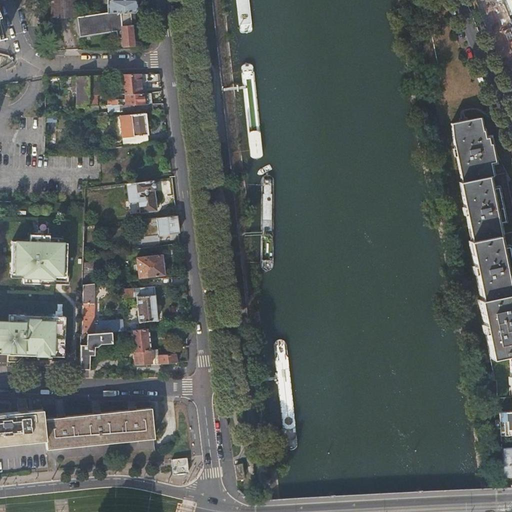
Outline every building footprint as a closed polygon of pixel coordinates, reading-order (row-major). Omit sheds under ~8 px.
[(76,0),(51,0),(52,17),(77,16),(76,0)] [(107,0),(108,12),(78,16),(81,35),(112,30),(111,12),(130,11),(137,11),(137,1),(136,0),(107,0)] [(511,0),(474,0),(498,56),(509,81),(511,80),(511,0)] [(111,12),(112,30),(116,29),(117,38),(122,37),(123,45),(133,45),(132,24),(131,24),(130,11),(111,12)] [(41,22),(41,33),(51,33),(51,22),(41,22)] [(161,81),(160,73),(144,73),(119,74),(120,92),(125,92),(125,93),(148,91),(148,81),(161,81)] [(101,89),(101,74),(89,75),(89,89),(101,89)] [(89,89),(89,75),(78,75),(78,91),(78,105),(86,105),(89,105),(89,94),(89,89)] [(157,91),(148,91),(125,93),(126,98),(108,99),(108,104),(109,104),(148,103),(147,97),(158,96),(157,91)] [(49,101),(46,100),(46,110),(54,110),(54,104),(49,104),(49,101)] [(122,136),(135,135),(148,133),(145,111),(119,115),(122,136)] [(451,125),(451,139),(481,133),(479,119),(451,125)] [(451,139),(457,170),(490,163),(494,163),(491,145),(489,146),(488,139),(485,140),(483,132),(481,133),(451,139)] [(135,135),(136,143),(149,141),(148,133),(135,135)] [(458,183),(461,197),(493,190),(491,177),(493,177),(490,163),(457,170),(460,183),(458,183)] [(155,196),(153,180),(126,183),(129,201),(131,201),(133,213),(156,210),(156,202),(160,201),(159,195),(155,196)] [(461,197),(467,229),(500,222),(504,221),(502,211),(508,210),(507,206),(501,207),(498,189),(493,190),(461,197)] [(179,231),(177,215),(156,218),(158,233),(179,231)] [(158,233),(156,218),(140,220),(143,248),(159,246),(158,233)] [(468,242),(471,255),(503,249),(500,235),(502,235),(500,222),(467,229),(470,241),(468,242)] [(22,276),(22,282),(68,283),(68,274),(65,274),(66,245),(57,244),(57,241),(48,241),(49,234),(30,233),(29,240),(21,240),(20,243),(11,243),(10,272),(23,272),(22,276)] [(478,287),(509,280),(511,279),(511,264),(511,265),(508,248),(503,249),(471,255),(478,287)] [(138,257),(140,277),(163,274),(161,254),(138,257)] [(83,284),(92,283),(91,262),(83,262),(83,284)] [(478,300),(481,314),(511,306),(511,303),(510,293),(511,292),(509,280),(478,287),(480,299),(478,300)] [(82,286),(81,333),(92,332),(92,324),(93,283),(92,283),(83,284),(82,286)] [(156,319),(153,286),(140,287),(140,293),(141,295),(136,296),(139,324),(142,324),(142,321),(156,319)] [(511,306),(481,314),(487,345),(511,339),(511,306)] [(0,353),(7,353),(7,361),(12,361),(15,358),(15,354),(22,354),(52,355),(52,352),(63,352),(64,315),(52,315),(52,318),(45,318),(31,317),(24,317),(24,314),(8,313),(8,321),(0,320),(0,353)] [(122,331),(123,330),(122,319),(99,321),(98,324),(98,332),(99,332),(111,331),(122,331)] [(186,323),(162,326),(162,332),(173,331),(173,333),(187,331),(186,323)] [(98,332),(97,332),(92,332),(81,333),(80,333),(79,368),(88,368),(88,354),(93,354),(93,352),(94,351),(107,350),(107,352),(133,350),(150,350),(150,349),(148,328),(124,330),(123,330),(122,331),(122,338),(132,338),(132,341),(123,342),(124,348),(114,348),(113,344),(116,344),(116,338),(111,338),(111,331),(99,332),(98,332)] [(511,339),(487,345),(489,358),(509,354),(511,353),(511,339)] [(134,360),(134,363),(151,362),(158,362),(157,354),(156,348),(150,349),(150,350),(133,350),(133,360),(134,360)] [(157,354),(158,362),(176,360),(175,352),(157,354)] [(496,381),(497,399),(511,398),(509,354),(489,358),(492,373),(490,373),(490,381),(496,381)] [(0,444),(45,440),(48,460),(77,457),(155,448),(155,443),(151,407),(137,409),(133,409),(129,410),(101,412),(97,413),(93,413),(65,416),(60,416),(57,417),(43,418),(42,409),(28,411),(22,411),(19,412),(0,413),(0,444)] [(511,411),(501,412),(502,430),(511,429),(511,411)] [(499,427),(500,436),(501,436),(511,434),(511,429),(502,430),(501,412),(498,412),(498,419),(499,427)] [(503,479),(511,478),(511,450),(502,451),(503,479)] [(234,466),(236,480),(244,479),(242,465),(234,466)] [(500,486),(499,489),(511,488),(511,479),(506,480),(504,481),(503,482),(501,484),(500,486)]
